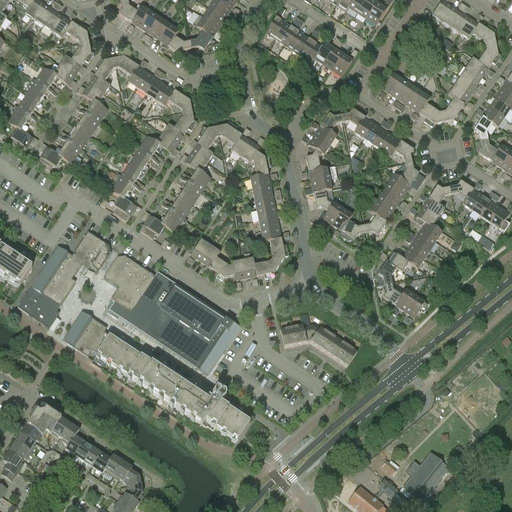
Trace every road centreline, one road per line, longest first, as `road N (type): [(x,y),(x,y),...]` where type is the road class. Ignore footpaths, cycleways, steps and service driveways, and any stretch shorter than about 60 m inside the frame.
road 1 (residential): [(0,168),(51,202),(68,198),(226,302),(309,291)]
road 2 (tertiary): [(406,366),(244,511)]
road 3 (tertiary): [(259,511),(413,375)]
road 4 (residential): [(239,68),(184,78),(62,0)]
road 5 (residential): [(358,94),(511,196)]
road 6 (residential): [(309,291),(286,142)]
road 7 (tertiary): [(511,280),(406,366)]
road 8 (tertiary): [(413,375),(511,293)]
road 9 (residential): [(406,366),(372,329),(309,291)]
